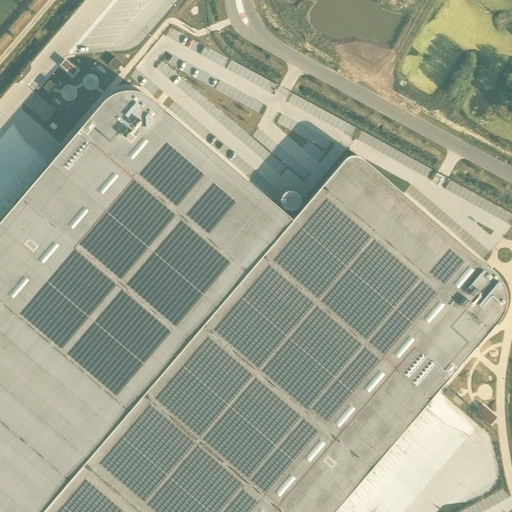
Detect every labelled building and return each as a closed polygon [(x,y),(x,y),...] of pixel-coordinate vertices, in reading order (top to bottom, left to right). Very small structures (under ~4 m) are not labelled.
[(301,0),(299,0),(292,8),(308,22),(316,13),(301,0)] [(400,0),(426,13),(432,0),(400,0)] [(65,60),(60,65),(72,76),(77,70),(65,60)] [(45,168),(0,221),(0,511),(41,511),(86,460),(291,221),(292,220),(254,187),(191,133),(160,107),(159,107),(151,100),(151,99),(150,99),(150,98),(149,98),(148,97),(147,97),(147,96),(146,96),(145,96),(145,95),(144,95),(143,94),(142,94),(141,94),(141,93),(140,93),(139,93),(138,92),(137,92),(136,92),(135,92),(134,92),(133,91),(132,91),(131,91),(130,91),(129,91),(128,91),(127,91),(126,91),(125,91),(124,91),(123,91),(122,92),(121,92),(120,92),(119,92),(118,92),(118,93),(117,93),(116,93),(115,93),(115,94),(114,94),(113,94),(113,95),(112,95),(111,96),(110,96),(96,110),(80,129),(79,129),(45,168)] [(291,221),(86,460),(146,511),(333,511),(424,406),(495,323),(498,320),(500,316),(502,313),(503,309),(504,305),(505,301),(505,298),(504,294),(504,290),(502,284),(501,282),(499,280),(498,278),(497,276),(495,274),(494,273),(492,271),(361,159),(361,158),(360,158),(359,157),(358,157),(358,156),(357,156),(356,156),(355,156),(354,155),(353,155),(352,155),(351,155),(350,156),(349,156),(348,156),(347,157),(346,157),(345,158),(344,158),(344,159),(343,160),(292,220),(291,221)] [(41,511),(146,511),(86,460),(41,511)]
